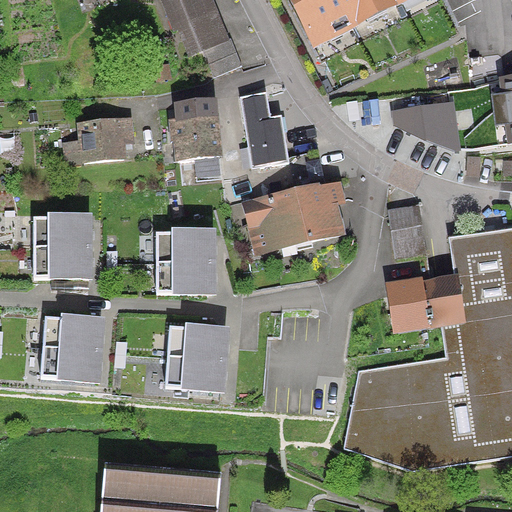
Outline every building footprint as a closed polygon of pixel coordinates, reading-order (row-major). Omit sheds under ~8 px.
[(214,0),(163,0),(185,56),(229,39),(214,0)] [(290,0),(316,48),(410,0),(290,0)] [(511,76),(503,78),(511,142),(511,76)] [(269,117),(265,94),(244,97),(254,163),(288,158),(281,115),(269,117)] [(178,116),(171,117),(176,161),(195,159),(197,176),(221,173),(219,156),(223,155),(217,99),(177,103),(178,116)] [(440,111),(396,114),(399,156),(442,154),(440,111)] [(132,122),(69,130),(74,168),(137,160),(132,122)] [(342,179),(243,201),(255,254),(348,234),(341,202),(347,201),(342,179)] [(90,219),(35,218),(34,278),(89,279),(89,267),(90,235),(90,219)] [(511,230),(458,239),(462,274),(469,320),(470,323),(451,326),(456,361),(360,373),(346,448),(414,469),(511,457),(511,230)] [(214,234),(157,234),(157,295),(214,295),(214,281),(214,248),(214,234)] [(427,276),(386,282),(394,332),(469,320),(462,274),(428,280),(427,276)] [(101,320),(50,316),(45,378),(96,382),(97,370),(99,339),(101,320)] [(225,333),(173,329),(168,388),(220,393),(221,377),(223,349),(225,333)] [(218,511),(222,477),(107,467),(102,511),(218,511)]
